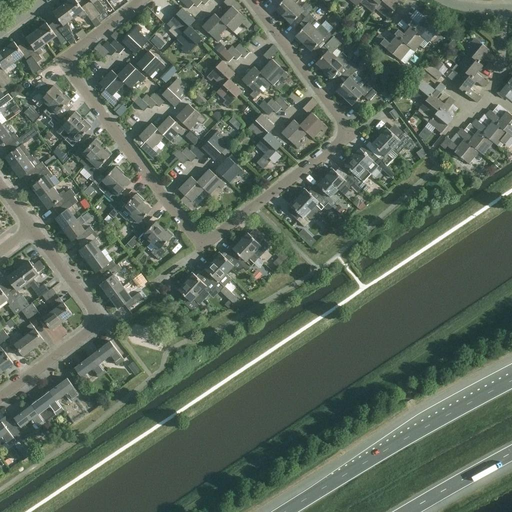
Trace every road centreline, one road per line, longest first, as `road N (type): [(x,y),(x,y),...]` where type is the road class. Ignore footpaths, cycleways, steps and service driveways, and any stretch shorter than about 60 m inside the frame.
road 1 (residential): [(202,244),(350,135),(251,0)]
road 2 (residential): [(140,0),(70,55),(70,72),(202,244)]
road 3 (motorway): [(511,380),(285,511)]
road 4 (residential): [(0,398),(100,323),(30,229)]
road 5 (motorway): [(405,511),(511,453)]
